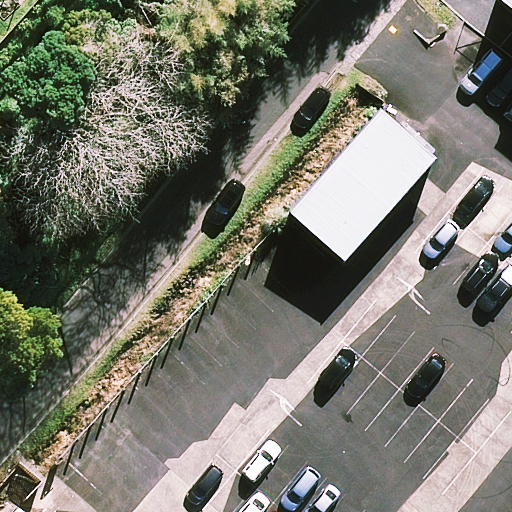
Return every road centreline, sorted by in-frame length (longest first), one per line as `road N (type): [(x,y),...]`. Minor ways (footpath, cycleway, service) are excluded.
road 1 (residential): [(349,0),(0,407)]
road 2 (unknown): [(479,125),(354,0)]
